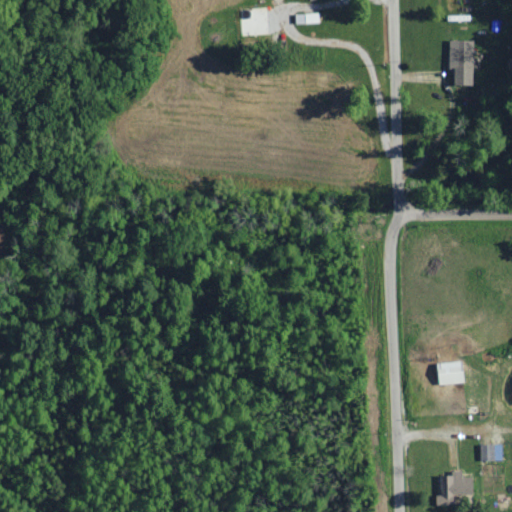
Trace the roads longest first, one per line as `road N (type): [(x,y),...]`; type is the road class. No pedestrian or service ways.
road 1 (residential): [(399,511),(397,0)]
road 2 (residential): [(0,156),(402,150)]
